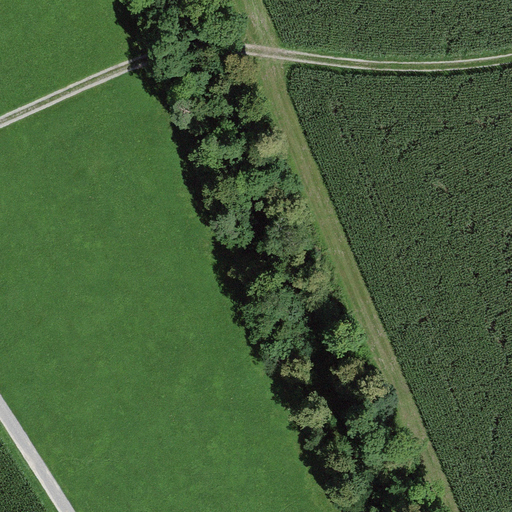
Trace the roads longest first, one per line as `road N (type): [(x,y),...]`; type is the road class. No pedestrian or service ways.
road 1 (track): [(511,59),(384,66),(235,49),(180,51),(115,70),(0,122)]
road 2 (track): [(0,405),(67,511)]
